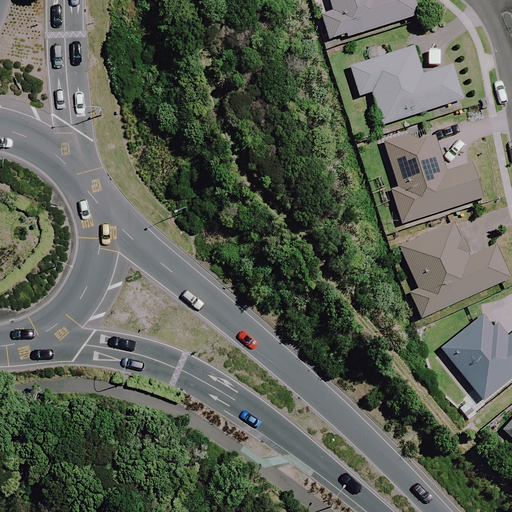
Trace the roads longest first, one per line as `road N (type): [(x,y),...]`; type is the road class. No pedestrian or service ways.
road 1 (primary): [(92,208),(346,427),(426,511)]
road 2 (primary): [(379,511),(194,376),(151,357),(39,333)]
road 3 (secondary): [(65,0),(67,123),(83,186)]
road 4 (primary): [(92,208),(92,269),(73,305),(39,333)]
